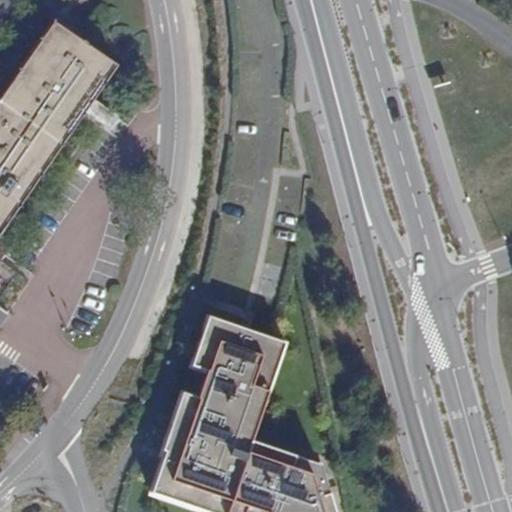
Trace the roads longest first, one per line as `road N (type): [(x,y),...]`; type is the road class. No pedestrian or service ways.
road 1 (residential): [(160,0),(173,119),(155,244),(124,325),(52,438)]
road 2 (tertiary): [(309,0),(411,394)]
road 3 (tertiary): [(426,319),(399,159),(355,0)]
road 4 (tertiary): [(411,394),(443,511)]
